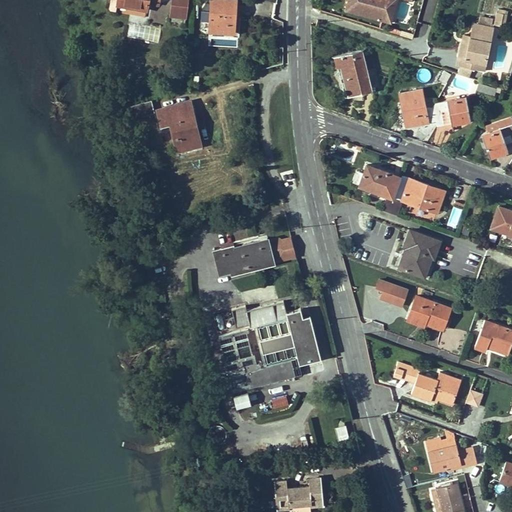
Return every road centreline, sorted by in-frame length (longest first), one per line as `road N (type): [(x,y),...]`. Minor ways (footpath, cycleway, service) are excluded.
road 1 (unknown): [(292,208),(206,233),(192,245),(224,413),(241,429),(285,423),(304,408),(322,367),(353,356)]
road 2 (tertiary): [(395,511),(316,213)]
road 3 (residential): [(511,186),(299,108)]
road 4 (residential): [(295,73),(267,77),(259,143),(272,187),(301,191),(307,173)]
road 5 (residential): [(417,46),(297,8)]
